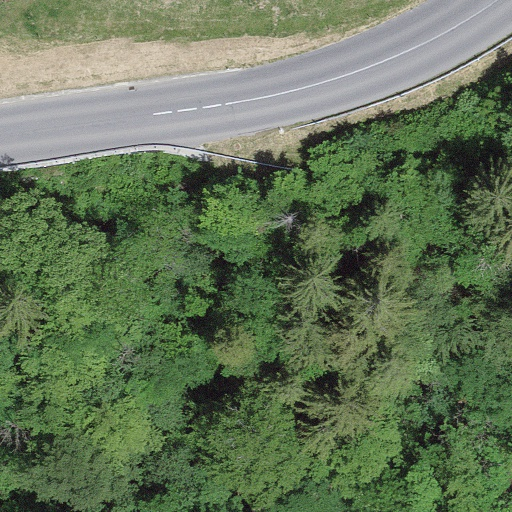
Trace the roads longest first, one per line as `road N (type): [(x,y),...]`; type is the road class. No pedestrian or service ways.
road 1 (secondary): [(0,138),(271,95),(395,58),(502,0)]
road 2 (track): [(511,168),(314,181),(242,150),(214,104)]
